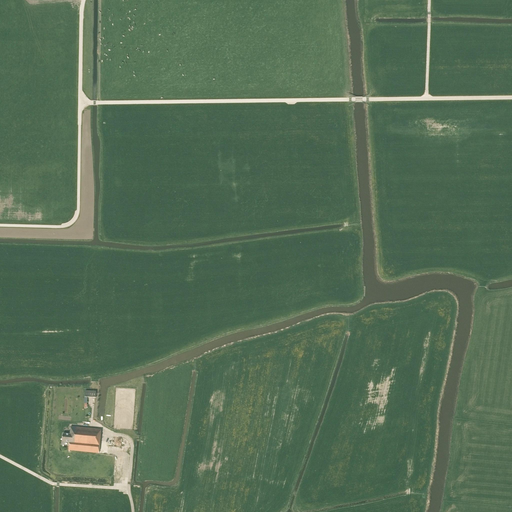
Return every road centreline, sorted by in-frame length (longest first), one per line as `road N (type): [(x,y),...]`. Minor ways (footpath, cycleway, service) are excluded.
road 1 (track): [(79,103),(75,217),(64,226),(0,225)]
road 2 (track): [(0,456),(55,484),(128,488)]
